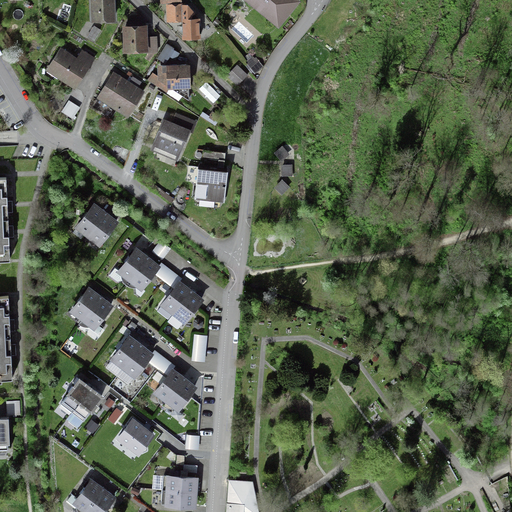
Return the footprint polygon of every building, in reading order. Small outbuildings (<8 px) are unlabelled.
[(91,0),(93,20),(113,19),(111,0),(91,0)] [(297,1),(295,0),(246,0),(277,25),(297,1)] [(182,20),(193,13),(188,6),(167,6),(168,21),(182,20)] [(193,13),(182,20),(183,39),(198,38),(198,19),(193,19),(193,13)] [(126,27),(124,27),(125,51),(145,50),(145,53),(156,52),(156,38),(145,39),(144,24),(126,24),(126,27)] [(90,32),(87,37),(93,41),(96,35),(90,32)] [(172,48),(166,44),(160,54),(161,55),(158,60),(163,63),(168,56),(173,59),(177,53),(172,50),(173,49),(172,48)] [(74,88),(93,59),(81,52),(76,60),(60,50),(46,71),(74,88)] [(250,59),(246,62),(254,72),(258,69),(250,59)] [(147,80),(170,94),(170,89),(188,100),(187,68),(176,68),(176,65),(160,66),(161,81),(151,74),(147,80)] [(226,76),(237,86),(247,75),(236,65),(226,76)] [(142,92),(112,74),(97,98),(127,116),(142,92)] [(180,99),(171,93),(170,94),(169,96),(178,102),(180,99)] [(77,109),(68,102),(62,112),(71,118),(77,109)] [(216,117),(212,113),(209,117),(201,112),(199,116),(212,124),(216,117)] [(177,156),(187,131),(179,128),(177,131),(162,125),(153,146),(177,156)] [(222,188),(224,188),(226,172),(201,169),(200,178),(197,178),(195,197),(220,200),(222,188)] [(0,260),(9,260),(8,232),(7,219),(7,205),(5,178),(0,178),(0,260)] [(76,227),(88,236),(86,237),(92,242),(93,240),(99,244),(105,236),(106,237),(110,231),(109,230),(115,222),(107,216),(104,214),(102,212),(93,205),(87,213),(86,213),(82,218),(83,219),(76,227)] [(168,249),(160,244),(154,252),(162,258),(168,249)] [(149,260),(146,258),(144,256),(135,249),(129,258),(128,257),(124,262),(125,263),(118,271),(120,273),(120,277),(122,281),(124,284),(126,285),(131,288),(135,288),(139,287),(141,288),(147,280),(148,281),(152,275),(151,275),(152,273),(157,266),(149,260)] [(193,294),(190,291),(188,289),(178,283),(172,291),(171,290),(167,295),(168,296),(162,304),(167,309),(166,311),(171,315),(177,319),(178,317),(184,321),(190,313),(191,314),(196,309),(194,308),(201,300),(193,294)] [(77,302),(71,311),(82,319),(78,324),(80,326),(84,327),(88,327),(91,326),(93,328),(100,319),(101,320),(105,315),(104,314),(110,306),(102,300),(99,297),(95,294),(88,289),(82,297),(81,296),(76,302),(77,302)] [(0,382),(1,382),(1,379),(11,379),(10,350),(10,344),(10,337),(9,323),(8,296),(0,296),(0,382)] [(205,337),(195,336),(193,360),(203,361),(205,337)] [(145,361),(151,354),(143,348),(140,345),(137,343),(128,337),(122,345),(121,344),(117,350),(118,351),(112,359),(123,367),(121,369),(127,374),(128,372),(134,376),(140,368),(141,369),(145,363),(144,362),(145,361)] [(188,395),(194,387),(187,381),(183,379),(180,377),(172,370),(165,378),(164,378),(160,383),(161,384),(155,392),(157,394),(157,398),(158,402),(161,405),(162,406),(167,409),(171,409),(175,408),(177,409),(184,401),(185,402),(189,396),(188,395)] [(93,390),(90,388),(87,385),(79,379),(72,387),(71,387),(67,392),(68,393),(60,404),(71,413),(82,421),(91,410),(92,411),(96,405),(95,404),(101,396),(93,390)] [(19,402),(8,402),(9,415),(19,415),(19,402)] [(132,420),(118,437),(138,453),(151,435),(132,420)] [(193,506),(194,493),(195,478),(184,477),(163,476),(162,490),(161,504),(175,505),(193,506)] [(74,502),(75,504),(75,507),(76,511),(101,511),(102,511),(103,511),(106,509),(107,506),(106,506),(113,497),(102,489),(90,480),(84,489),(83,488),(81,490),(79,493),(80,494),(74,502)] [(226,503),(225,511),(242,511),(243,507),(256,504),(254,496),(249,497),(246,482),(229,481),(227,503),(226,503)]
